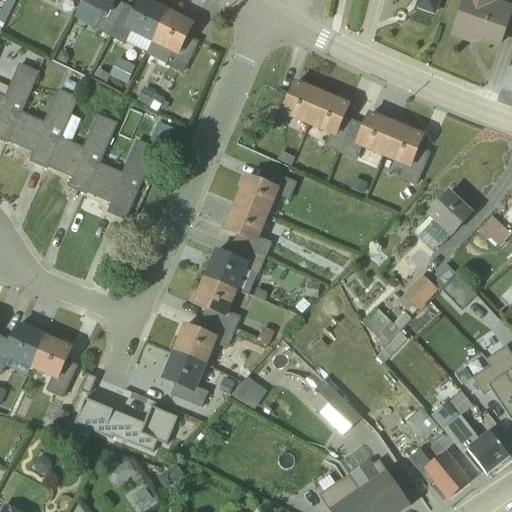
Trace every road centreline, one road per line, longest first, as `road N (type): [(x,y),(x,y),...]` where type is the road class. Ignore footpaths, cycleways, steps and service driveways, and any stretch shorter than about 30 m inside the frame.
road 1 (residential): [(262,17),(134,320)]
road 2 (residential): [(511,124),(262,17)]
road 3 (residential): [(134,320),(10,272)]
